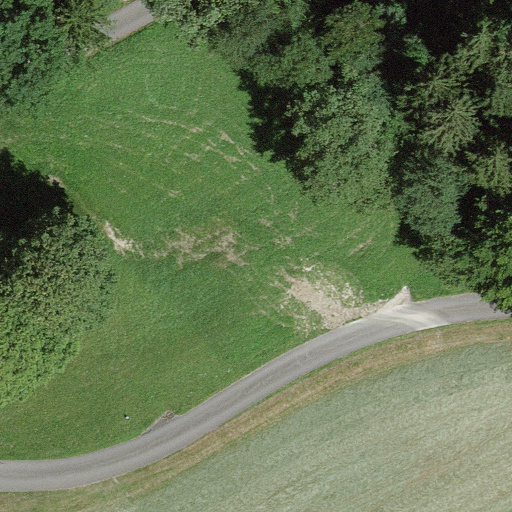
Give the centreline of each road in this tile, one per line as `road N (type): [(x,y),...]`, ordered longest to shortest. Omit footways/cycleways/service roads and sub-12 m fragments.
road 1 (track): [(0,479),(135,458),(303,359),(439,311),(511,300)]
road 2 (track): [(0,92),(105,31),(194,0)]
